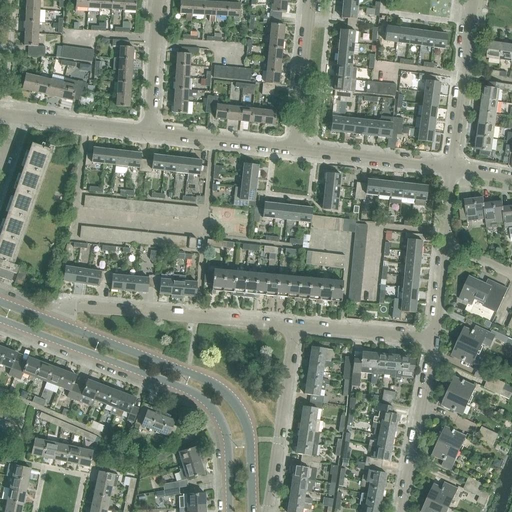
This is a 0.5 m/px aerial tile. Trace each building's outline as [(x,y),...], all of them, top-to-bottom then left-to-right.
[(26,0),(26,10),(39,10),(39,0),(26,0)] [(76,0),(76,8),(88,8),(88,0),(76,0)] [(88,0),(88,8),(100,9),(100,0),(88,0)] [(100,0),(100,9),(112,10),(112,0),(100,0)] [(112,0),(112,10),(124,11),(124,0),(112,0)] [(124,0),(124,11),(136,11),(136,0),(124,0)] [(270,17),(282,19),(282,13),(286,13),(287,1),(278,0),(273,0),(273,11),(270,11),(270,17)] [(180,14),(192,15),(192,1),(180,1),(180,14)] [(192,15),(204,15),(204,2),(192,1),(192,15)] [(204,15),(216,16),(216,3),(204,2),(204,15)] [(216,16),(227,17),(228,4),(216,3),(216,16)] [(240,4),(228,4),(227,17),(233,17),(233,22),(239,23),(240,18),(240,4)] [(356,20),(357,7),(343,6),(342,18),(348,19),(356,20)] [(39,22),(39,10),(26,10),(25,22),(39,22)] [(285,25),(281,25),(282,19),(270,17),(270,18),(269,24),(272,24),(270,36),(284,37),(285,25)] [(39,22),(25,22),(25,34),(38,34),(39,22)] [(385,41),(397,43),(399,28),(387,27),(385,41)] [(397,43),(409,44),(411,30),(399,28),(397,43)] [(354,44),(355,32),(355,31),(347,31),(341,30),(339,42),(354,44)] [(409,44),(421,46),(423,32),(411,30),(409,44)] [(421,46),(433,48),(435,33),(423,32),(421,46)] [(435,33),(433,48),(445,49),(447,35),(435,33)] [(38,34),(25,34),(24,46),(28,46),(38,47),(38,46),(38,34)] [(269,48),(282,49),(284,37),(270,36),(269,48)] [(119,59),(133,60),(133,48),(129,47),(130,41),(113,40),(112,46),(120,47),(119,59)] [(488,58),(501,60),(503,44),(502,44),(495,43),(495,40),(490,40),(488,58)] [(501,60),(511,61),(511,44),(507,44),(507,42),(503,41),(502,44),(503,44),(501,60)] [(354,44),(339,42),(338,54),(353,56),(354,44)] [(177,53),(176,65),(190,66),(190,54),(198,55),(198,48),(182,47),(181,53),(177,53)] [(269,48),(268,60),(281,61),(282,49),(269,48)] [(338,54),(337,66),(352,68),(353,56),(338,54)] [(119,59),(119,71),(132,72),(133,60),(119,59)] [(268,60),(267,72),(280,73),(281,61),(268,60)] [(176,65),(176,77),(189,78),(190,66),(176,65)] [(336,78),(350,80),(352,68),(337,66),(336,78)] [(119,71),(118,83),(131,83),(132,72),(119,71)] [(266,83),(263,83),(262,89),(268,90),(274,91),(275,85),(279,85),(280,73),(267,72),(266,83)] [(22,89),(35,92),(38,77),(26,74),(22,89)] [(426,81),(435,82),(436,76),(420,74),(419,80),(426,81)] [(35,92),(47,95),(51,80),(38,77),(35,92)] [(176,77),(175,89),(188,90),(189,78),(176,77)] [(341,91),(349,92),(350,80),(336,78),(335,90),(341,91)] [(63,83),(51,80),(47,95),(60,98),(63,83)] [(424,93),(439,95),(441,83),(426,81),(424,93)] [(484,87),(484,91),(483,96),(481,95),(480,100),(482,100),(483,100),(499,102),(500,90),(504,90),(505,84),(489,82),(489,88),(484,87)] [(77,84),(76,86),(63,83),(60,98),(73,101),(74,96),(80,97),(81,91),(83,85),(77,84)] [(117,95),(130,95),(131,83),(118,83),(117,95)] [(188,90),(175,89),(174,101),(188,102),(188,90)] [(437,107),(439,95),(424,93),(423,105),(437,107)] [(130,96),(130,95),(117,95),(116,107),(130,108),(130,96)] [(212,97),(211,105),(210,114),(216,114),(215,118),(227,120),(229,106),(217,105),(218,97),(212,97)] [(481,112),(497,114),(499,102),(483,100),(482,100),(481,108),(479,108),(478,112),(481,112)] [(188,102),(174,101),(173,113),(187,114),(188,102)] [(436,119),(437,107),(423,105),(421,117),(436,119)] [(241,108),(229,106),(227,120),(239,121),(241,108)] [(239,121),(251,123),(253,109),(241,108),(239,121)] [(251,123),(263,124),(264,111),(253,109),(251,123)] [(264,111),(263,124),(275,125),(276,112),(264,111)] [(479,125),(495,127),(497,114),(481,112),(480,120),(477,120),(477,124),(479,125)] [(331,131),(343,133),(344,118),(332,117),(331,131)] [(421,117),(420,129),(434,130),(436,119),(421,117)] [(343,133),(355,134),(356,120),(344,118),(343,133)] [(391,138),(391,134),(397,135),(398,127),(399,119),(393,118),(392,124),(380,122),(379,137),(391,138)] [(355,134),(367,136),(368,121),(356,120),(355,134)] [(367,136),(379,137),(380,122),(368,121),(367,136)] [(479,125),(478,132),(476,132),(475,137),(478,137),(494,139),(495,127),(479,125)] [(434,131),(420,129),(418,141),(433,143),(434,131)] [(478,137),(477,145),(474,144),(474,149),(492,152),(494,139),(478,137)] [(0,278),(11,282),(14,274),(16,275),(19,268),(11,265),(50,150),(32,144),(0,235),(0,278)] [(92,163),(104,164),(106,150),(93,148),(93,154),(92,163)] [(104,164),(116,166),(117,151),(106,150),(104,164)] [(116,166),(128,167),(129,152),(117,151),(116,166)] [(128,167),(140,168),(141,159),(142,154),(129,152),(128,167)] [(152,170),(164,171),(166,157),(153,155),(153,161),(152,170)] [(164,171),(176,173),(178,158),(166,157),(164,171)] [(176,173),(188,174),(189,159),(178,158),(176,173)] [(188,174),(200,175),(201,166),(202,161),(189,159),(188,174)] [(244,164),(243,176),(257,178),(258,166),(244,164)] [(327,173),(325,185),(340,187),(341,175),(327,173)] [(243,176),(241,188),(256,190),(257,178),(243,176)] [(377,196),(379,181),(366,180),(365,194),(377,196)] [(377,196),(389,197),(391,182),(379,181),(377,196)] [(389,197),(401,198),(402,184),(391,182),(389,197)] [(401,198),(413,199),(414,185),(402,184),(401,198)] [(324,197),(338,199),(340,187),(325,185),(324,197)] [(414,185),(413,199),(425,201),(427,186),(414,185)] [(241,188),(235,187),(233,205),(248,207),(249,201),(254,202),(256,190),(241,188)] [(338,199),(324,197),(322,210),(337,211),(338,199)] [(468,221),(486,219),(484,204),(485,204),(484,198),(465,200),(468,221)] [(496,224),(505,223),(503,207),(504,207),(503,202),(485,204),(484,204),(486,219),(487,228),(497,227),(496,224)] [(262,218),(275,219),(276,204),(264,203),(262,218)] [(275,219),(287,220),(288,206),(276,204),(275,219)] [(300,207),(288,206),(287,220),(299,222),(300,207)] [(506,229),(511,227),(511,206),(504,207),(503,207),(505,223),(506,229)] [(300,207),(299,222),(311,223),(312,216),(312,208),(300,207)] [(189,238),(188,249),(195,250),(196,239),(189,238)] [(207,246),(227,248),(228,242),(208,240),(207,246)] [(407,240),(406,252),(421,253),(422,241),(416,240),(407,240)] [(324,254),(313,252),(311,265),(323,267),(324,254)] [(405,264),(420,265),(421,253),(406,252),(405,264)] [(334,255),(324,254),(323,267),(333,268),(334,255)] [(345,256),(334,255),(333,268),(344,269),(345,256)] [(405,264),(404,276),(418,277),(420,265),(405,264)] [(63,281),(75,283),(77,269),(65,267),(63,281)] [(89,271),(77,269),(75,283),(87,285),(89,271)] [(223,292),(225,271),(214,270),(213,276),(205,275),(204,284),(213,285),(212,293),(215,293),(215,291),(223,292)] [(89,271),(87,285),(99,287),(100,283),(101,272),(89,271)] [(231,295),(234,295),(236,272),(225,271),(223,292),(231,292),(231,295)] [(247,273),(236,272),(234,295),(237,295),(237,293),(245,294),(247,273)] [(247,273),(245,294),(252,294),(252,297),(255,297),(257,274),(247,273)] [(257,274),(255,297),(258,297),(258,295),(266,296),(268,275),(257,274)] [(111,290),(123,291),(125,276),(113,275),(112,275),(112,284),(111,290)] [(268,275),(266,296),(274,296),(273,299),(276,299),(279,276),(268,275)] [(135,292),(137,277),(125,276),(123,291),(135,292)] [(279,276),(276,299),(280,299),(280,297),(287,298),(289,277),(279,276)] [(404,276),(403,288),(417,289),(418,277),(404,276)] [(148,293),(149,278),(137,277),(135,292),(148,293)] [(289,277),(287,298),(295,298),(295,301),(298,301),(298,299),(300,278),(289,277)] [(470,277),(460,299),(472,304),(475,299),(484,303),(483,306),(497,312),(508,289),(489,280),(487,285),(470,277)] [(300,278),(298,299),(298,301),(301,301),(301,299),(309,300),(311,279),(300,278)] [(316,303),(319,303),(321,280),(311,279),(309,300),(316,300),(316,303)] [(159,294),(172,295),(173,281),(161,280),(160,289),(159,294)] [(332,281),(321,280),(319,303),(322,303),(323,301),(330,301),(332,281)] [(184,296),(185,282),(173,281),(172,295),(184,296)] [(332,281),(330,301),(338,302),(338,305),(341,305),(343,282),(332,281)] [(196,297),(197,283),(185,282),(184,296),(196,297)] [(403,288),(402,300),(416,301),(417,289),(403,288)] [(416,301),(402,300),(401,312),(415,313),(416,301)] [(494,338),(495,335),(491,333),(480,328),(476,327),(475,331),(474,330),(473,332),(465,328),(459,342),(479,351),(483,343),(490,346),(494,338)] [(494,338),(506,343),(509,337),(492,330),(491,333),(495,335),(494,338)] [(479,351),(459,342),(452,355),(473,365),(479,351)] [(325,361),(326,349),(312,347),(310,359),(325,361)] [(0,362),(0,364),(11,369),(12,369),(14,362),(17,353),(5,349),(0,362)] [(362,352),(361,358),(360,367),(361,367),(367,368),(366,374),(372,374),(372,368),(374,353),(362,352)] [(372,368),(384,369),(386,355),(374,353),(372,368)] [(395,378),(396,370),(398,356),(386,355),(384,369),(384,375),(389,376),(389,378),(395,378)] [(410,357),(398,356),(396,370),(395,378),(401,379),(401,371),(408,372),(408,371),(414,372),(415,360),(409,359),(410,357)] [(29,358),(25,366),(23,373),(30,376),(28,379),(34,381),(35,378),(41,362),(29,358)] [(325,361),(310,359),(308,370),(323,373),(324,367),(332,368),(333,362),(325,361)] [(20,364),(14,362),(12,369),(11,369),(9,375),(15,377),(20,364)] [(35,378),(47,382),(53,367),(41,362),(35,378)] [(25,366),(20,364),(15,377),(21,380),(23,373),(25,366)] [(47,382),(59,387),(65,371),(53,367),(47,382)] [(308,370),(307,382),(321,384),(323,373),(308,370)] [(59,387),(71,391),(74,384),(77,376),(65,371),(59,387)] [(487,382),(503,389),(506,384),(490,376),(487,382)] [(455,377),(449,391),(469,401),(476,387),(465,382),(465,380),(464,380),(463,381),(455,377)] [(88,380),(85,389),(82,396),(88,398),(86,404),(92,406),(94,400),(100,385),(88,380)] [(321,384),(307,382),(305,394),(310,395),(319,396),(321,384)] [(511,393),(503,389),(487,382),(484,388),(501,395),(500,396),(509,400),(511,393)] [(79,386),(74,384),(71,391),(68,398),(74,400),(79,386)] [(94,400),(106,405),(112,389),(100,385),(94,400)] [(85,389),(79,386),(74,400),(80,402),(82,396),(85,389)] [(110,413),(116,415),(124,394),(112,389),(106,405),(112,407),(110,413)] [(469,401),(449,391),(443,405),(463,414),(469,401)] [(124,394),(116,415),(122,417),(124,412),(130,414),(133,407),(136,398),(124,394)] [(389,396),(383,395),(382,401),(394,404),(395,398),(389,396)] [(33,403),(38,405),(41,399),(35,397),(33,403)] [(38,405),(44,407),(46,401),(41,399),(38,405)] [(398,415),(392,413),(393,407),(376,404),(374,411),(379,412),(378,418),(374,417),(373,422),(381,424),(396,427),(396,422),(398,423),(399,422),(400,417),(399,416),(398,415)] [(303,406),(301,418),(316,420),(318,408),(309,407),(303,406)] [(130,414),(128,420),(133,422),(139,409),(133,407),(130,414)] [(61,415),(67,417),(70,411),(64,409),(61,415)] [(154,413),(148,411),(142,426),(169,436),(175,421),(163,417),(165,414),(155,410),(154,413)] [(52,418),(41,413),(39,418),(50,423),(52,418)] [(63,422),(52,418),(50,423),(61,428),(63,422)] [(301,418),(300,430),(314,432),(316,420),(301,418)] [(353,419),(348,418),(347,426),(355,427),(356,419),(353,419)] [(91,428),(97,430),(99,424),(94,421),(91,428)] [(74,427),(63,422),(61,428),(72,432),(74,427)] [(396,427),(381,424),(373,422),(371,428),(372,429),(380,430),(379,435),(393,438),(395,439),(396,438),(397,434),(396,433),(394,432),(396,427)] [(97,430),(102,432),(105,426),(99,424),(97,430)] [(85,432),(74,427),(72,432),(83,437),(85,432)] [(446,427),(439,441),(460,450),(466,437),(455,432),(456,430),(454,430),(454,431),(446,427)] [(482,427),(479,432),(496,440),(498,434),(482,427)] [(300,430),(298,442),(312,444),(314,432),(300,430)] [(96,437),(85,432),(83,437),(94,442),(96,437)] [(496,440),(479,432),(477,438),(493,446),(496,440)] [(378,442),(369,440),(368,445),(391,450),(393,438),(379,435),(378,442)] [(43,457),(46,442),(34,439),(31,455),(43,457)] [(460,450),(439,441),(433,455),(454,464),(460,450)] [(55,460),(58,444),(46,442),(43,457),(55,460)] [(301,460),(313,462),(320,463),(321,457),(316,456),(318,445),(312,444),(298,442),(296,454),(302,454),(301,460)] [(66,462),(69,447),(58,444),(55,460),(66,462)] [(391,450),(368,445),(367,452),(371,452),(370,458),(366,457),(365,463),(382,467),(383,461),(389,462),(391,450)] [(66,462),(78,465),(81,449),(69,447),(66,462)] [(179,452),(183,466),(200,461),(196,447),(179,452)] [(156,457),(160,462),(172,454),(169,448),(156,457)] [(81,449),(78,465),(90,467),(93,452),(81,449)] [(293,473),(292,477),(314,481),(316,469),(312,468),(313,462),(301,460),(300,466),(294,465),(294,466),(292,466),(291,466),(290,471),(291,472),(293,473)] [(200,461),(183,466),(187,479),(204,474),(200,461)] [(384,485),(386,474),(381,472),(382,467),(365,463),(364,470),(368,471),(367,476),(363,475),(362,481),(384,485)] [(28,481),(30,469),(28,468),(15,465),(12,477),(28,481)] [(99,471),(96,483),(112,486),(115,475),(99,471)] [(25,492),(28,481),(12,477),(10,489),(25,492)] [(291,489),(305,491),(306,486),(314,487),(315,481),(314,481),(292,477),(291,489)] [(469,477),(466,483),(482,491),(485,485),(469,477)] [(384,485),(362,481),(360,487),(369,489),(367,494),(382,497),(384,485)] [(163,485),(164,491),(179,489),(178,482),(163,485)] [(96,483),(94,495),(110,498),(112,486),(96,483)] [(428,499),(449,508),(458,489),(445,483),(442,489),(435,485),(428,499)] [(482,491),(466,483),(464,489),(480,497),(482,491)] [(10,489),(7,500),(23,504),(25,492),(10,489)] [(179,489),(164,491),(165,497),(180,495),(179,489)] [(291,489),(289,501),(312,504),(312,499),(304,498),(305,491),(291,489)] [(183,509),(187,508),(206,508),(205,494),(183,495),(183,509)] [(367,494),(365,506),(380,509),(382,497),(367,494)] [(94,495),(91,506),(107,510),(110,498),(94,495)] [(446,511),(449,508),(428,499),(422,511),(446,511)] [(7,500),(4,511),(21,511),(23,504),(7,500)] [(312,504),(289,501),(287,511),(302,511),(303,509),(311,510),(312,504)] [(123,511),(129,511),(131,503),(126,502),(123,511)]
